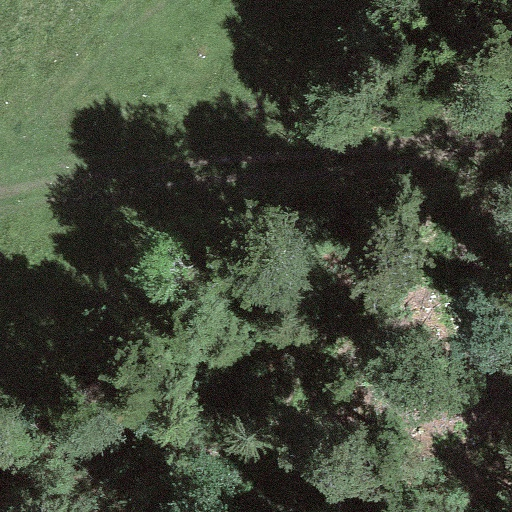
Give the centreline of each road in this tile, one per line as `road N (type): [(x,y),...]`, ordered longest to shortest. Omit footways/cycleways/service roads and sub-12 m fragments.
road 1 (track): [(0,197),(344,147),(511,98)]
road 2 (track): [(59,188),(176,0)]
